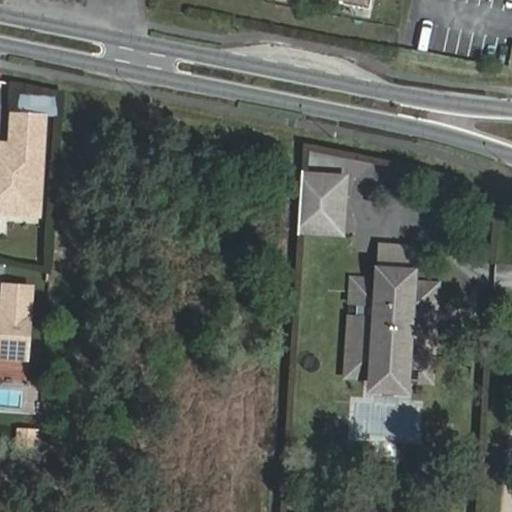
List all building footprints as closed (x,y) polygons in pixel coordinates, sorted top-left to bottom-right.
[(54,116),(23,114),(22,133),(24,135),(23,149),(13,149),(14,144),(0,142),(0,173),(3,177),(0,179),(0,210),(48,214),(52,146),(48,146),(49,138),(53,139),(54,116)] [(310,156),(309,169),(344,171),(345,159),(310,156)] [(342,239),(346,173),(297,169),(292,235),(342,239)] [(425,249),(387,247),(386,264),(424,266),(425,249)] [(385,281),(361,280),(360,305),(372,306),(372,317),(359,316),(357,342),(369,342),(368,366),(429,369),(431,341),(418,341),(420,322),(432,322),(433,310),(445,311),(446,285),(423,284),(424,266),(386,264),(385,281)] [(0,311),(0,374),(1,356),(35,358),(40,288),(13,286),(12,303),(22,303),(21,313),(0,311)] [(22,303),(12,303),(11,312),(21,313),(22,303)] [(357,342),(355,377),(379,379),(378,391),(414,393),(415,381),(441,383),(444,323),(432,322),(420,322),(418,341),(431,341),(429,369),(368,366),(369,342),(357,342)] [(36,447),(36,428),(14,428),(14,447),(36,447)]
